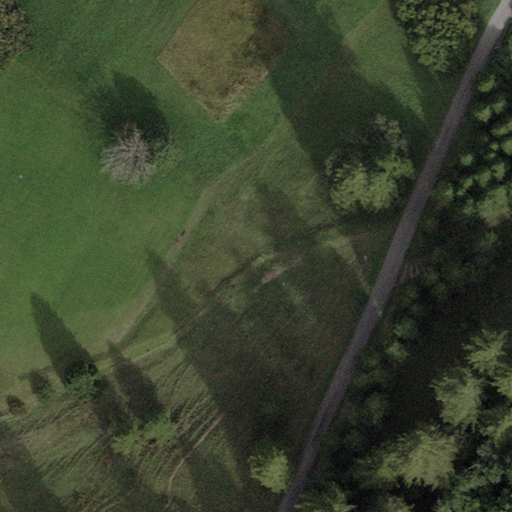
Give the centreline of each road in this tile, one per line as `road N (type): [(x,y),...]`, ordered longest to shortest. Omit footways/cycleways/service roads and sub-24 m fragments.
road 1 (unclassified): [(511,3),(467,87),(289,511)]
road 2 (track): [(395,258),(407,261),(511,210)]
